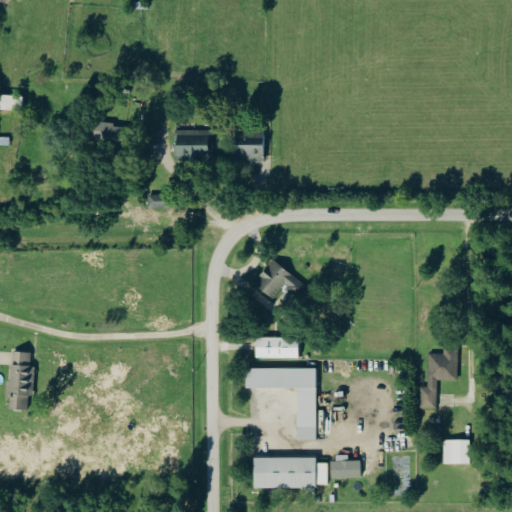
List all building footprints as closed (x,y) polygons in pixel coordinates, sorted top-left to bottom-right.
[(21,95),(0,94),(0,109),(21,110),(21,95)] [(91,121),(89,138),(122,142),(124,126),(91,121)] [(264,161),(265,128),(236,127),(235,160),(264,161)] [(212,129),(175,130),(176,158),(214,156),(212,129)] [(167,194),(148,195),(148,209),(167,208),(167,194)] [(301,283),(275,259),(254,282),(273,299),(285,286),(293,293),(301,283)] [(256,358),(299,359),(299,338),(256,337),(256,358)] [(437,408),(438,380),(457,381),(458,347),(444,347),(444,353),(429,353),(428,387),(421,387),(420,408),(437,408)] [(35,366),(31,366),(31,352),(11,351),(9,399),(33,400),(35,366)] [(317,368),(247,367),(247,387),(298,388),(298,440),(316,440),(317,368)] [(470,464),(469,439),(444,440),(444,464),(470,464)] [(348,461),(348,454),(333,455),(334,472),(361,471),(361,460),(348,461)] [(316,457),(253,458),(254,488),(328,487),(327,462),(316,463),(316,457)]
